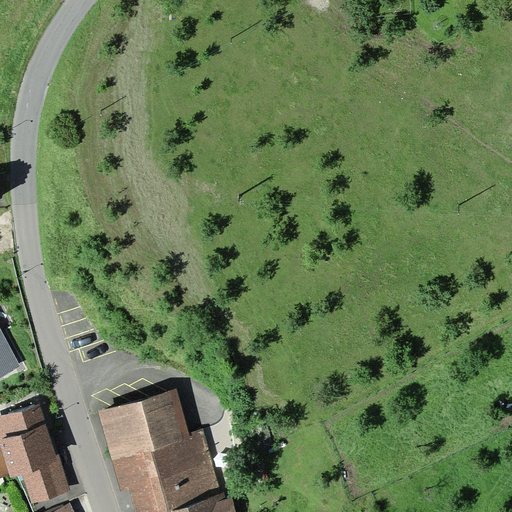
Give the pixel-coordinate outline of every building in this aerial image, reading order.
[(220,354),(234,402),(311,379),(296,331),(220,354)] [(0,341),(0,372),(12,366),(0,341)] [(176,389),(98,411),(112,459),(190,437),(189,433),(176,389)] [(20,465),(32,499),(66,487),(56,454),(38,403),(0,416),(0,428),(14,467),(20,465)] [(0,471),(14,467),(0,428),(0,471)] [(190,437),(112,459),(122,492),(130,490),(136,511),(167,511),(222,496),(203,429),(189,433),(190,437)] [(226,498),(225,493),(222,496),(167,511),(236,511),(233,497),(226,498)]
